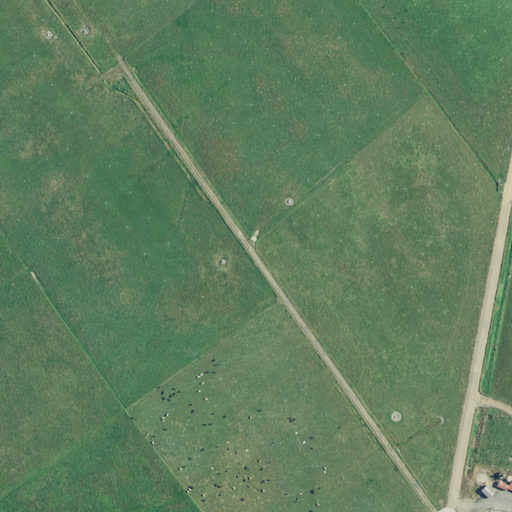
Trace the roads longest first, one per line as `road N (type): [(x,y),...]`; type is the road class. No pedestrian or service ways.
road 1 (track): [(435,511),(258,264)]
road 2 (track): [(457,511),(511,214)]
